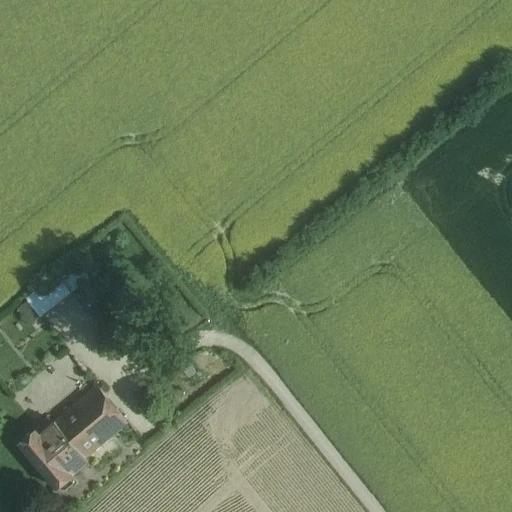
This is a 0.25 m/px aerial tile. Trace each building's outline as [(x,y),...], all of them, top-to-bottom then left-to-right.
[(79,258),(59,273),(74,291),(93,276),(79,258)] [(74,291),(59,273),(27,299),(29,300),(42,316),(74,291)] [(42,316),(29,300),(17,309),(30,325),(42,316)] [(99,386),(56,421),(85,456),(128,421),(99,386)] [(41,433),(74,472),(89,460),(85,456),(56,421),(41,433)] [(74,472),(41,433),(37,428),(20,442),(58,487),(75,473),(74,472)]
